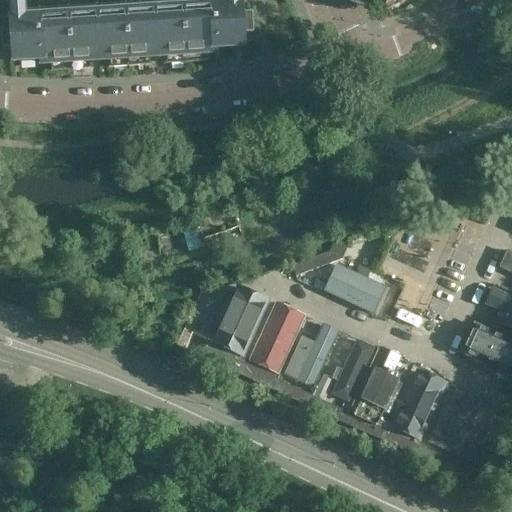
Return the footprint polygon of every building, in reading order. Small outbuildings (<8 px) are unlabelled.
[(242,17),(242,4),(239,4),(239,0),(212,0),(212,6),(24,18),(22,0),(10,0),(12,18),(10,19),(10,31),(2,32),(3,50),(11,49),(12,62),(41,60),(41,64),(50,63),(51,72),(208,62),(207,53),(216,53),(216,49),(244,48),(244,35),(252,34),(251,16),(242,17)] [(511,278),(511,253),(508,252),(498,272),(511,278)] [(296,277),(317,269),(313,258),(292,266),(296,277)] [(385,292),(337,269),(325,293),(366,312),(373,316),(385,292)] [(511,298),(493,290),(484,310),(511,322),(511,298)] [(240,360),(262,311),(239,300),(217,349),(240,360)] [(301,323),(275,311),(250,365),(276,377),(301,323)] [(511,339),(475,322),(461,350),(511,373),(511,339)] [(333,343),(309,332),(286,381),(310,392),(333,343)] [(323,400),(348,411),(372,360),(347,348),(323,400)] [(242,364),(222,355),(217,365),(237,375),(242,364)] [(406,369),(379,357),(354,412),(381,424),(406,369)] [(277,380),(257,371),(252,382),(272,391),(277,380)] [(444,387),(417,374),(391,430),(419,443),(444,387)] [(313,397),(293,387),(288,398),(308,408),(313,397)] [(478,407),(452,395),(427,448),(453,460),(478,407)] [(348,413),(329,404),(324,415),(343,424),(348,413)] [(368,422),(348,413),(343,424),(363,433),(368,422)] [(511,431),(491,421),(472,463),(492,473),(511,431)] [(419,446),(399,437),(394,448),(414,457),(419,446)] [(455,463),(435,453),(430,464),(450,473),(455,463)] [(491,479),(471,470),(466,480),(486,490),(491,479)]
